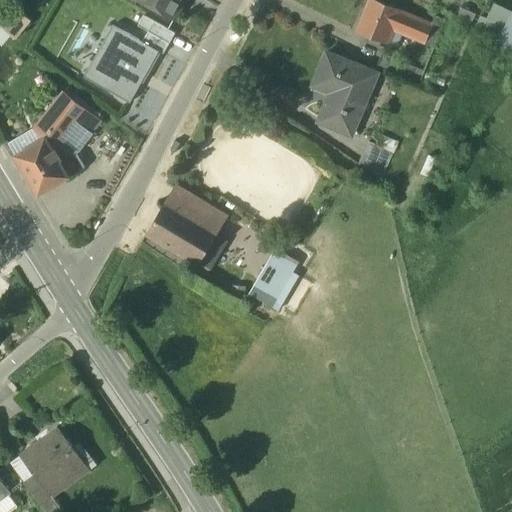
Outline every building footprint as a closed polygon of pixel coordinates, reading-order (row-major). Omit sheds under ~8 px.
[(185,0),(139,0),(174,19),(185,0)] [(402,11),(375,0),(368,0),(356,30),(370,36),(368,41),(379,46),(381,40),(388,43),(394,30),(401,12),(402,11)] [(511,6),(500,0),(494,0),(478,31),(511,49),(511,6)] [(29,21),(17,11),(4,28),(16,38),(29,21)] [(432,25),(401,12),(394,30),(403,34),(425,43),(432,25)] [(158,51),(111,27),(85,78),(132,102),(158,51)] [(403,34),(394,30),(388,43),(397,47),(403,34)] [(377,74),(325,53),(314,80),(332,87),(318,122),(336,130),(338,125),(353,131),(377,74)] [(423,74),(380,56),(376,67),(418,85),(423,74)] [(82,108),(62,93),(35,129),(45,137),(46,137),(52,148),(60,137),(74,119),(82,108)] [(82,108),(74,119),(92,133),(100,122),(82,108)] [(74,119),(60,137),(70,153),(76,149),(76,150),(92,133),(74,119)] [(45,137),(15,155),(38,194),(68,176),(59,161),(70,154),(70,153),(60,137),(52,148),(46,137),(45,137)] [(394,152),(375,143),(374,145),(368,142),(359,163),(381,180),(394,152)] [(70,154),(59,161),(68,176),(86,166),(76,150),(76,149),(70,153),(70,154)] [(226,213),(179,183),(166,204),(213,233),(226,213)] [(213,233),(166,204),(148,232),(195,262),(213,233)] [(274,255),(258,281),(268,287),(284,261),(274,255)] [(268,287),(258,281),(251,293),(271,306),(294,267),(284,261),(268,287)] [(39,441),(18,456),(33,476),(43,491),(82,462),(59,430),(41,443),(39,441)] [(43,491),(33,476),(23,484),(40,506),(50,499),(43,491)] [(0,499),(9,493),(0,481),(0,499)] [(59,511),(61,511),(52,498),(50,499),(40,506),(44,511),(59,511)]
